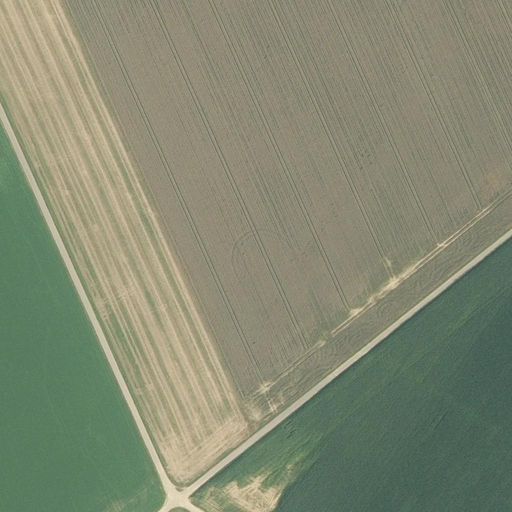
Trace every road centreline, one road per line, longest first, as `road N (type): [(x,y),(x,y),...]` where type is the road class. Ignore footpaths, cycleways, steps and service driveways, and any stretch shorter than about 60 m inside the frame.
road 1 (track): [(180,501),(0,111)]
road 2 (track): [(180,501),(511,234)]
